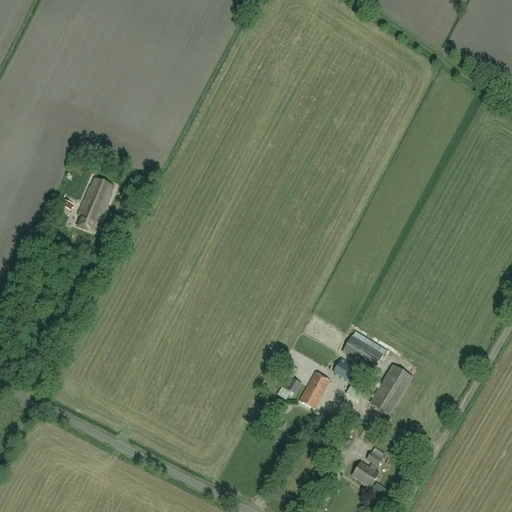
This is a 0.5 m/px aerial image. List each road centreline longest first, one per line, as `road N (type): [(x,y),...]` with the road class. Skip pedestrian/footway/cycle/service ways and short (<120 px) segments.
road 1 (unclassified): [(246,511),(0,385)]
road 2 (track): [(511,323),(402,511)]
